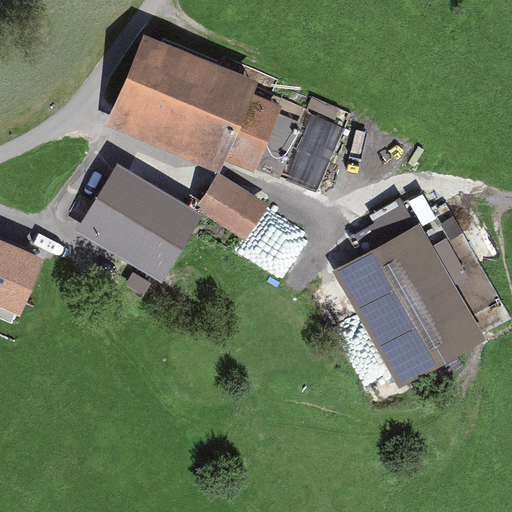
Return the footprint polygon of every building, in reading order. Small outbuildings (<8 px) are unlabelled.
[(106,131),(218,172),(221,164),(262,178),(287,107),(251,94),(256,80),(139,39),(106,131)] [(379,167),(394,132),(384,128),(369,162),(379,167)] [(106,167),(71,227),(148,272),(183,211),(106,167)] [(218,175),(191,213),(280,274),(306,236),(218,175)] [(418,225),(330,272),(393,388),(481,342),(418,225)] [(0,303),(23,312),(49,247),(0,228),(0,303)]
